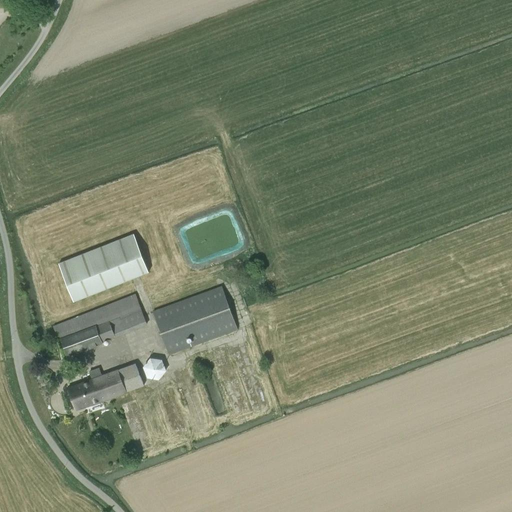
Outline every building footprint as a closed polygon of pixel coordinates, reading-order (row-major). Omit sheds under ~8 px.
[(149,272),(134,234),(59,263),(74,301),(149,272)] [(169,355),(238,331),(222,286),(152,312),(169,355)] [(64,358),(102,344),(102,342),(115,337),(115,338),(147,325),(135,294),(53,326),(64,358)] [(166,371),(162,359),(150,357),(143,367),(147,378),(159,379),(166,371)] [(135,363),(118,369),(102,375),(99,368),(90,372),(91,379),(67,388),(76,410),(126,392),(144,386),(135,363)]
